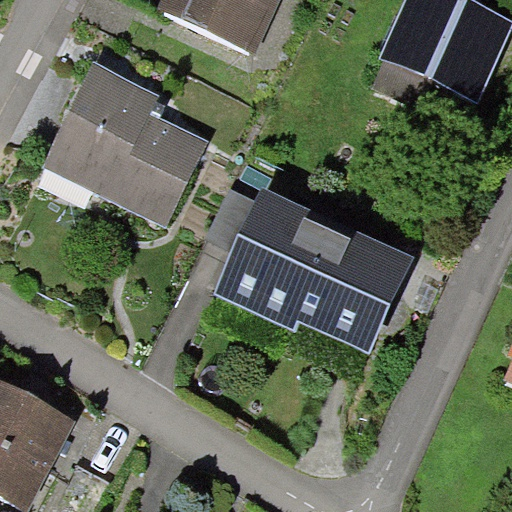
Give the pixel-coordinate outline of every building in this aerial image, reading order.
[(284,0),(166,0),(162,11),(259,55),(284,0)] [(511,28),(511,21),(464,0),(408,0),(382,58),(479,101),(511,28)] [(151,113),(160,95),(99,66),(48,171),(166,228),(209,140),(151,113)] [(302,207),(263,189),(257,202),(235,251),(216,293),(295,329),(302,321),(370,352),(413,257),(302,207)] [(235,251),(257,202),(232,190),(209,238),(235,251)] [(42,511),(82,430),(0,389),(0,502),(19,511),(42,511)]
